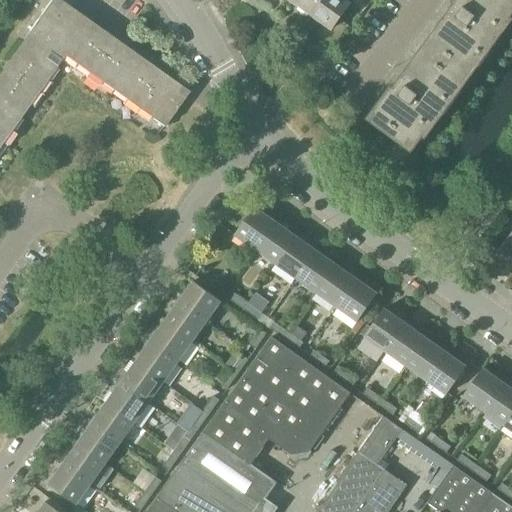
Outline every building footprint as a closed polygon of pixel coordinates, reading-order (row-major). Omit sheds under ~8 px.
[(0,81),(0,144),(63,56),(163,127),(188,92),(168,78),(164,83),(72,18),(76,13),(58,0),(50,0),(21,43),(25,46),(0,81)] [(322,0),(290,0),(311,16),(322,0)] [(342,0),(322,0),(311,16),(331,31),(350,5),(342,0)] [(500,27),(511,11),(511,0),(455,0),(455,1),(457,3),(424,48),(466,79),(503,29),(500,27)] [(431,126),(466,79),(424,48),(393,90),(390,88),(368,118),(410,149),(429,124),(431,126)] [(255,251),(275,223),(254,208),(234,236),(255,251)] [(275,265),(295,237),(275,223),(255,251),(275,265)] [(511,260),(511,233),(499,250),(511,260)] [(295,279),(315,251),(295,237),(275,265),(295,279)] [(316,294),(336,266),(315,251),(295,279),(316,294)] [(336,308),(356,280),(336,266),(316,294),(336,308)] [(203,281),(218,292),(222,286),(207,275),(203,281)] [(356,280),(336,308),(357,323),(377,295),(356,280)] [(207,323),(221,302),(193,282),(179,303),(207,323)] [(244,310),(248,304),(233,294),(229,300),(244,310)] [(192,343),(207,323),(179,303),(164,323),(192,343)] [(244,310),(259,321),(263,315),(248,304),(244,310)] [(385,352),(404,324),(384,310),(364,337),(385,352)] [(284,339),(289,333),(274,322),(269,329),(284,339)] [(178,363),(192,343),(164,323),(150,343),(178,363)] [(405,366),(425,339),(404,324),(385,352),(405,366)] [(250,345),(256,350),(266,334),(260,330),(250,345)] [(289,333),(284,339),(299,349),(304,343),(289,333)] [(310,451),(351,393),(272,337),(204,432),(251,465),(269,439),(290,455),(289,456),(295,461),(307,459),(312,453),(310,451)] [(425,380),(445,353),(425,339),(405,366),(425,380)] [(163,383),(178,363),(150,343),(135,363),(163,383)] [(326,368),(330,362),(314,351),(310,357),(326,368)] [(446,395),(465,368),(445,353),(425,380),(446,395)] [(238,375),(248,360),(242,356),(231,371),(238,375)] [(149,403),(163,383),(135,363),(121,383),(149,403)] [(483,412),(503,384),(482,369),(462,397),(483,412)] [(337,376),(352,387),(357,381),(341,370),(337,376)] [(227,390),(238,375),(231,371),(221,386),(227,390)] [(134,424),(149,403),(121,383),(106,404),(134,424)] [(503,427),(511,414),(511,390),(503,384),(483,412),(503,427)] [(377,405),(382,399),(367,389),(363,395),(377,405)] [(209,416),(219,401),(213,397),(202,412),(209,416)] [(377,405),(393,416),(397,410),(382,399),(377,405)] [(120,444),(134,424),(106,404),(92,424),(120,444)] [(198,431),(209,416),(202,412),(192,426),(198,431)] [(511,432),(511,414),(503,427),(511,432)] [(378,466),(403,430),(383,417),(358,452),(358,451),(316,511),(317,511),(388,511),(407,486),(378,466)] [(404,423),(419,434),(423,428),(408,417),(404,423)] [(106,464),(120,444),(92,424),(77,444),(106,464)] [(277,483),(251,465),(204,432),(147,511),(274,511),(278,508),(266,499),(277,483)] [(431,443),(446,453),(451,447),(436,437),(436,436),(431,433),(427,439),(431,442),(431,443)] [(180,456),(190,441),(184,437),(174,452),(180,456)] [(91,484),(106,464),(77,444),(63,464),(91,484)] [(169,471),(180,456),(174,452),(163,467),(169,471)] [(472,472),(476,465),(461,455),(457,461),(472,472)] [(76,505),(91,484),(63,464),(48,485),(76,505)] [(472,472),(486,483),(491,476),(476,465),(472,472)] [(479,511),(493,494),(454,466),(428,502),(441,511),(440,511),(479,511)] [(151,497),(162,482),(155,478),(145,492),(151,497)] [(511,500),(511,490),(502,484),(497,490),(511,500)] [(141,511),(151,497),(145,492),(134,507),(141,511)] [(511,511),(511,507),(493,494),(479,511),(511,511)] [(39,511),(58,511),(46,503),(39,511)]
